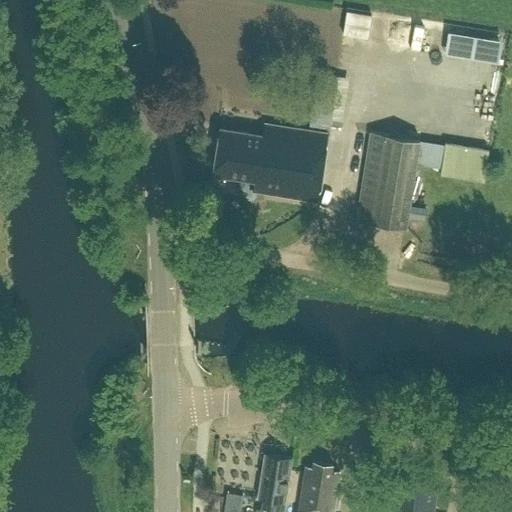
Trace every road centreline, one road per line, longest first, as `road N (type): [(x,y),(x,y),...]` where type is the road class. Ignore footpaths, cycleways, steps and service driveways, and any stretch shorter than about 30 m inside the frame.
road 1 (unclassified): [(162,254),(261,255),(511,299)]
road 2 (residential): [(511,441),(256,402),(165,403)]
road 3 (tertiary): [(162,254),(153,138),(112,0)]
road 4 (tertiary): [(165,403),(162,254)]
